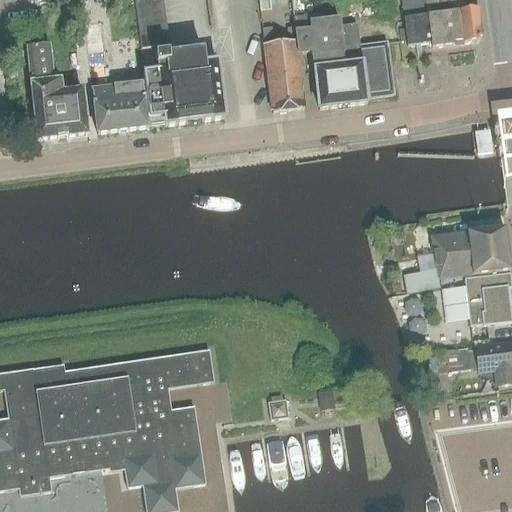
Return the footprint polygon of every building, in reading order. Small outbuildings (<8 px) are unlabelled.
[(164,6),(162,0),(134,0),(135,10),(164,6)] [(269,0),(263,0),(258,1),(260,13),(271,11),(269,0)] [(401,0),(404,22),(463,13),(461,2),(476,0),(475,0),(401,0)] [(165,19),(164,6),(135,10),(137,23),(165,19)] [(463,13),(404,22),(408,49),(430,46),(431,51),(479,45),(478,41),(480,38),(477,12),(475,11),(463,13)] [(367,101),(360,50),(357,27),(340,30),(339,22),(311,25),(310,18),(294,20),(294,24),(294,30),(298,56),(313,55),(319,112),(367,106),(367,101)] [(167,33),(165,19),(137,23),(139,36),(167,33)] [(271,30),(262,31),(272,115),(304,112),(298,56),(294,30),(288,30),(290,45),(273,47),(271,30)] [(169,47),(167,33),(139,36),(141,51),(169,47)] [(359,37),(360,50),(367,101),(393,98),(386,46),(375,48),(374,35),(359,37)] [(37,144),(87,138),(82,93),(67,95),(66,82),(53,83),(49,47),(27,50),(37,144)] [(157,73),(142,75),(145,92),(149,131),(224,121),(217,66),(204,67),(203,54),(169,58),(168,56),(155,57),(157,73)] [(108,88),(92,90),(97,137),(148,131),(149,131),(145,92),(144,92),(143,86),(122,88),(108,90),(108,88)] [(465,95),(466,107),(500,105),(499,93),(465,95)] [(488,134),(474,136),(476,157),(491,155),(488,134)] [(419,275),(404,278),(405,287),(407,296),(407,297),(440,292),(438,283),(506,275),(509,274),(505,232),(467,237),(467,236),(431,240),(433,256),(436,272),(419,275)] [(509,277),(463,283),(469,329),(481,327),(482,329),(511,326),(507,296),(511,295),(509,277)] [(434,357),(436,368),(437,377),(469,373),(469,371),(477,370),(478,376),(493,374),(496,390),(511,387),(511,377),(511,372),(511,371),(511,345),(474,351),(475,354),(467,355),(466,352),(434,357)] [(0,494),(18,492),(20,500),(51,495),(49,481),(124,470),(127,492),(142,489),(145,511),(177,511),(175,492),(205,488),(194,411),(171,414),(168,392),(213,386),(209,354),(64,376),(63,369),(0,377),(0,394),(4,394),(8,423),(0,423),(0,494)] [(320,413),(334,411),(331,392),(316,395),(320,413)] [(267,406),(270,423),(287,421),(285,403),(267,406)]
